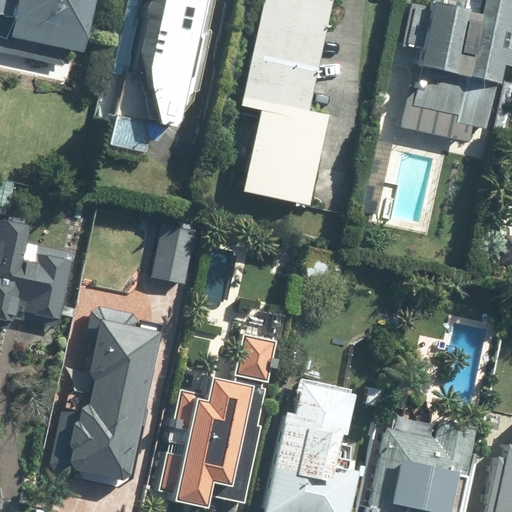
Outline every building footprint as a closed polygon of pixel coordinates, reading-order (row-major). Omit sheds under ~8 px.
[(63,50),(76,52),(86,0),(0,0),(0,52),(60,65),(63,50)] [(207,0),(124,0),(100,114),(160,127),(188,90),(207,0)] [(308,69),(322,11),(272,0),(254,0),(242,55),(308,69)] [(272,0),(322,11),(324,0),(272,0)] [(495,63),(507,66),(511,43),(511,0),(476,0),(474,11),(425,1),(424,6),(408,2),(399,43),(412,46),(395,127),(464,142),(467,127),(481,130),(495,63)] [(299,109),(308,69),(242,55),(231,105),(252,110),(296,121),(299,109)] [(321,114),(299,109),(296,121),(252,110),(234,190),(300,205),(321,114)] [(10,182),(0,180),(0,209),(5,211),(10,182)] [(56,319),(71,252),(19,241),(23,225),(0,220),(0,320),(27,326),(30,314),(56,319)] [(158,222),(146,277),(180,284),(192,230),(158,222)] [(511,234),(507,234),(500,267),(511,269),(511,234)] [(342,258),(298,247),(290,277),(334,288),(342,258)] [(138,401),(152,331),(133,327),(134,322),(128,313),(94,306),(86,312),(81,336),(85,344),(80,371),(85,380),(80,402),(73,407),(72,411),(57,412),(47,464),(53,476),(110,487),(123,479),(134,424),(140,425),(143,409),(138,401)] [(227,376),(262,383),(271,339),(236,332),(227,376)] [(200,495),(239,503),(263,388),(202,375),(198,393),(174,388),(166,427),(178,430),(173,454),(161,451),(152,490),(165,493),(163,500),(197,508),(200,495)] [(442,382),(418,378),(414,400),(438,405),(442,382)] [(286,413),(278,411),(255,511),(340,511),(350,471),(330,467),(347,393),(293,382),(286,413)] [(360,511),(414,511),(415,511),(420,511),(449,511),(467,427),(430,419),(426,437),(378,427),(360,511)] [(487,456),(475,511),(511,511),(511,430),(509,446),(499,443),(496,458),(487,456)]
